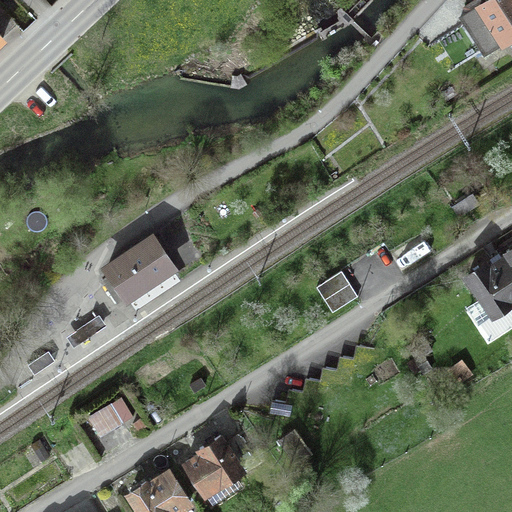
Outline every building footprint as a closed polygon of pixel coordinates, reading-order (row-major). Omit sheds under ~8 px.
[(511,34),(511,0),(484,0),(460,16),(484,53),(511,34)] [(479,199),(459,211),(471,232),(492,220),(479,199)] [(171,266),(151,236),(107,265),(112,272),(102,279),(112,294),(122,288),(127,295),(171,266)] [(511,253),(510,250),(488,264),(486,260),(466,271),(490,311),(475,320),(485,337),(511,320),(511,253)] [(318,284),(334,309),(359,293),(343,267),(318,284)] [(360,343),(357,356),(343,353),(341,367),(326,364),(324,378),(310,375),(307,389),(293,386),(289,400),(276,397),(273,411),(300,417),(303,403),(317,406),(320,392),(334,395),(338,382),(351,385),(354,370),(368,373),(371,359),(385,362),(388,349),(360,343)] [(115,410),(124,404),(119,396),(88,414),(100,434),(122,421),(115,410)] [(310,454),(292,430),(279,439),(297,464),(310,454)] [(257,460),(239,433),(225,442),(220,434),(200,446),(202,450),(185,460),(206,494),(257,460)] [(168,468),(129,491),(143,511),(175,511),(191,502),(168,468)]
